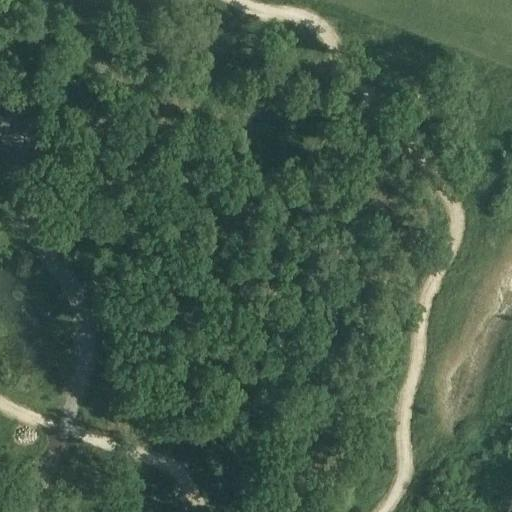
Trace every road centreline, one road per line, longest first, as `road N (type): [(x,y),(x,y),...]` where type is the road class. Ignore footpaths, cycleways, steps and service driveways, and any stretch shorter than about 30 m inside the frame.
road 1 (track): [(239,0),(318,23),(349,86),(408,136),(456,206),(455,253),(437,272),(415,335),(419,363),(404,407),(398,478),(374,511)]
road 2 (track): [(201,511),(180,466),(0,405)]
road 3 (track): [(402,429),(440,415),(464,356),(511,313)]
